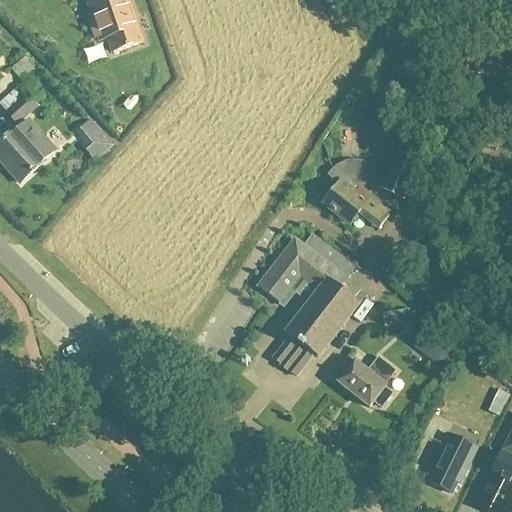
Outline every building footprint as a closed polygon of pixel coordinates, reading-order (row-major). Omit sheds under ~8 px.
[(5,0),(0,6),(0,8),(17,23),(37,0),(5,0)] [(86,0),(87,0),(101,42),(108,39),(113,53),(143,43),(127,0),(86,0)] [(503,58),(470,53),(467,72),(500,78),(501,71),(509,73),(511,66),(502,64),(503,58)] [(17,127),(39,108),(27,95),(6,113),(17,127)] [(56,152),(30,122),(18,133),(15,130),(0,143),(0,160),(21,184),(45,163),(44,163),(56,152)] [(90,122),(78,133),(85,140),(97,130),(90,122)] [(421,163),(399,153),(382,189),(404,200),(421,163)] [(393,214),(361,190),(376,171),(373,169),(371,168),(368,166),(365,165),(362,164),(359,164),(356,164),(353,164),(350,164),(347,165),(345,166),(342,167),(339,169),(337,170),(334,172),(332,174),(330,177),(335,180),(333,182),(339,186),(334,191),(329,187),(319,200),(325,204),(323,206),(351,227),(360,216),(380,231),(393,214)] [(319,359),(360,306),(367,297),(347,282),(356,271),(313,238),(305,248),(296,242),(259,289),(284,309),(295,295),(309,305),(286,334),(291,338),(274,360),(281,365),(280,366),(289,373),(289,372),(297,378),(314,356),(319,359)] [(408,311),(383,314),(385,328),(411,325),(408,311)] [(349,358),(341,369),(346,374),(338,384),(370,409),(375,403),(382,409),(393,395),(385,389),(387,387),(385,386),(396,372),(379,358),(368,373),(349,358)] [(437,473),(431,484),(450,494),(455,482),(460,484),(467,469),(466,469),(477,448),(448,434),(431,470),(437,473)] [(478,507),(488,511),(506,511),(511,501),(511,436),(504,451),(506,452),(504,456),(503,455),(494,472),(497,474),(494,479),(493,478),(478,507)]
